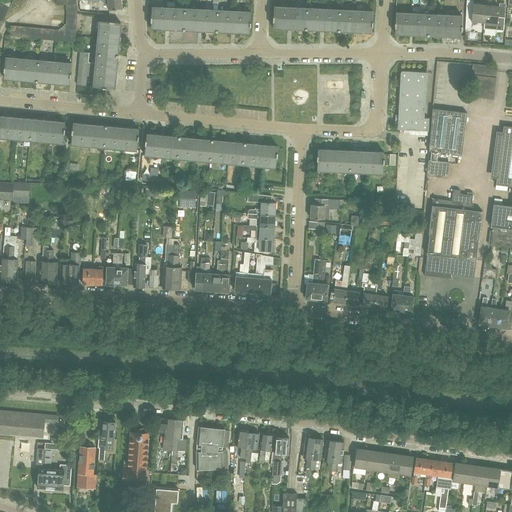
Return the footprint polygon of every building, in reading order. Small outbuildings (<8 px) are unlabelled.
[(12,0),(11,0),(11,2),(10,5),(20,9),(22,4),(12,0)] [(120,0),(95,0),(96,1),(103,1),(103,3),(108,3),(108,10),(121,9),(120,0)] [(0,20),(2,22),(8,8),(0,3),(0,20)] [(467,3),(466,10),(465,27),(471,27),(471,21),(483,22),(485,5),(473,3),(467,3)] [(483,22),(483,27),(502,29),(504,6),(499,6),(498,6),(485,5),(483,22)] [(283,28),(306,29),(307,8),(280,7),(274,6),(273,16),(272,21),(273,21),(273,27),(283,28)] [(150,28),(183,30),(184,8),(151,7),(150,28)] [(184,8),(183,30),(216,31),(217,10),(213,10),(184,8)] [(340,9),(307,8),(306,29),(339,31),(340,9)] [(340,9),(339,31),(371,33),(372,11),(340,9)] [(216,31),(231,32),(250,33),(250,27),(251,22),(250,22),(251,12),(245,11),(217,10),(216,31)] [(394,33),(427,35),(429,14),(395,12),(394,33)] [(462,15),(429,14),(427,35),(461,37),(462,15)] [(99,21),(96,54),(117,56),(120,23),(99,21)] [(75,37),(76,23),(65,22),(65,27),(75,37)] [(65,27),(60,30),(69,42),(74,42),(75,37),(65,27)] [(56,41),(69,42),(60,30),(57,30),(56,41)] [(85,86),(86,76),(94,77),(93,87),(114,89),(117,56),(96,54),(98,55),(97,64),(95,63),(95,65),(87,65),(88,53),(80,52),(77,85),(85,86)] [(36,81),(38,60),(5,57),(3,78),(36,81)] [(71,63),(38,60),(36,81),(69,84),(71,63)] [(493,100),(496,77),(492,77),(494,66),(472,64),(467,96),(493,100)] [(400,129),(404,129),(409,129),(428,131),(429,118),(423,117),(426,72),(400,71),(397,129),(400,129)] [(428,150),(458,154),(461,155),(466,112),(432,108),(428,150)] [(0,137),(30,140),(32,119),(0,115),(0,137)] [(65,122),(32,119),(30,140),(63,143),(65,122)] [(70,144),(103,147),(105,126),(72,123),(70,144)] [(511,126),(503,125),(495,184),(511,186),(511,203),(511,206),(493,203),(490,226),(493,227),(491,239),(489,239),(488,240),(488,243),(489,244),(511,247),(511,126)] [(138,129),(105,126),(103,147),(136,150),(138,129)] [(177,158),(179,137),(146,134),(144,155),(177,158)] [(212,140),(179,137),(177,158),(210,161),(212,140)] [(244,143),(212,140),(210,161),(243,164),(244,143)] [(277,146),(244,143),(243,164),(276,167),(277,146)] [(349,171),(350,150),(317,149),(316,170),(349,171)] [(384,152),(350,150),(349,171),(383,173),(384,152)] [(448,177),(450,162),(428,159),(426,175),(448,177)] [(125,170),(124,180),(135,181),(136,172),(125,170)] [(13,183),(0,182),(0,199),(12,200),(12,197),(13,183)] [(12,197),(28,197),(29,183),(13,183),(12,197)] [(75,198),(76,186),(65,186),(65,197),(75,198)] [(86,187),(76,186),(75,198),(86,198),(86,187)] [(120,186),(110,186),(110,194),(119,195),(120,186)] [(424,276),(445,278),(446,274),(474,277),(482,212),(471,211),(472,196),(471,196),(472,193),(466,192),(466,195),(460,194),(460,191),(453,190),(452,193),(451,201),(432,198),(428,234),(429,234),(424,276)] [(195,207),(196,191),(180,191),(179,207),(195,207)] [(215,192),(207,192),(206,205),(214,206),(215,192)] [(275,203),(272,203),(272,196),(259,195),(259,196),(248,194),(247,202),(260,202),(260,209),(257,209),(248,209),(248,214),(274,215),(275,203)] [(339,199),(328,199),(328,205),(311,204),(310,218),(328,219),(328,208),(339,208),(339,199)] [(370,208),(361,206),(359,218),(369,220),(370,208)] [(274,227),(274,215),(248,214),(247,218),(249,218),(249,226),(256,226),(260,226),(274,227)] [(63,215),(63,225),(72,225),(73,216),(63,215)] [(378,224),(395,226),(395,217),(379,215),(378,224)] [(52,219),(51,234),(56,234),(55,238),(60,238),(61,220),(52,219)] [(317,222),(309,221),(308,228),(317,229),(316,233),(323,234),(325,222),(317,221),(317,222)] [(255,238),(273,239),(274,227),(260,226),(256,226),(249,226),(243,226),(243,230),(256,230),(255,238)] [(27,227),(26,245),(38,245),(39,227),(27,227)] [(166,228),(165,244),(164,267),(163,267),(162,287),(171,288),(173,253),(172,253),(173,239),(174,228),(166,228)] [(397,241),(404,241),(404,248),(409,249),(409,242),(409,239),(410,232),(398,231),(397,241)] [(415,239),(409,239),(409,242),(409,249),(414,249),(413,255),(420,255),(422,234),(415,233),(415,239)] [(0,258),(0,280),(7,281),(9,247),(10,236),(5,236),(4,259),(0,258)] [(10,236),(9,247),(7,281),(16,281),(17,266),(18,266),(19,244),(16,244),(16,236),(10,236)] [(254,251),(269,254),(269,251),(273,251),(273,239),(255,238),(247,238),(247,241),(254,242),(254,251)] [(173,253),(171,288),(180,288),(181,267),(177,268),(178,245),(179,239),(173,239),(173,244),(172,253),(173,253)] [(131,268),(131,284),(133,284),(133,286),(144,286),(149,287),(148,287),(157,287),(157,276),(158,269),(150,269),(149,276),(149,277),(145,277),(146,257),(147,257),(148,245),(146,245),(139,245),(138,257),(138,264),(134,263),(133,269),(132,269),(132,268),(131,268)] [(39,282),(47,282),(49,250),(48,250),(48,246),(43,246),(42,258),(44,258),(44,261),(39,261),(39,282)] [(53,250),(49,250),(47,282),(56,283),(57,262),(53,262),(53,250)] [(228,251),(221,250),(220,258),(228,258),(228,251)] [(71,255),(70,264),(69,283),(77,283),(78,265),(81,265),(81,253),(71,252),(71,255)] [(246,291),(248,273),(249,253),(244,252),(242,272),(236,272),(234,290),(246,291)] [(116,284),(117,253),(112,253),(112,267),(107,267),(106,283),(107,283),(107,285),(112,285),(112,283),(116,284)] [(122,253),(117,253),(116,284),(120,284),(120,285),(125,285),(125,284),(126,284),(126,283),(131,284),(131,268),(121,267),(122,253)] [(246,291),(258,292),(261,255),(256,254),(255,273),(248,273),(246,291)] [(272,264),(272,258),(273,257),(261,255),(258,292),(271,293),(271,292),(274,292),(275,283),(272,283),(273,270),(264,269),(264,264),(272,264)] [(194,289),(203,290),(205,262),(205,257),(201,257),(200,266),(196,266),(194,289)] [(205,257),(205,262),(203,290),(211,291),(212,273),(208,273),(210,258),(205,257)] [(219,260),(219,264),(222,264),(220,291),(228,292),(230,274),(227,274),(228,259),(219,259),(219,260)] [(316,300),(319,269),(320,259),(315,259),(312,283),(307,282),(305,299),(307,299),(308,300),(310,300),(311,299),(316,300)] [(320,259),(319,269),(316,300),(320,300),(321,301),(323,301),(324,301),(326,301),(328,285),(323,284),(326,260),(320,259)] [(222,264),(219,264),(219,260),(217,260),(216,274),(212,273),(211,291),(220,291),(222,264)] [(25,282),(35,282),(35,261),(26,261),(25,282)] [(61,264),(60,283),(69,283),(70,264),(61,264)] [(82,284),(92,284),(93,268),(87,268),(87,265),(82,265),(82,284)] [(332,301),(344,303),(346,290),(350,266),(345,265),(343,281),(335,280),(332,301)] [(97,268),(93,268),(92,284),(102,285),(102,266),(97,266),(97,268)] [(364,286),(361,306),(374,307),(375,294),(376,288),(377,284),(376,284),(376,280),(368,279),(369,273),(363,273),(362,278),(362,282),(362,286),(364,286)] [(410,312),(411,313),(413,296),(409,295),(410,288),(404,287),(403,291),(403,295),(401,311),(405,312),(405,313),(410,313),(410,312)] [(359,292),(346,290),(344,303),(357,305),(359,292)] [(398,311),(401,311),(403,295),(403,291),(394,290),(393,294),(391,310),(392,310),(392,312),(398,312),(398,311)] [(388,296),(375,294),(374,307),(386,309),(388,296)] [(479,324),(488,325),(491,308),(486,307),(487,298),(483,298),(480,320),(479,324)] [(492,299),(491,308),(488,325),(497,326),(500,310),(495,309),(496,300),(492,299)] [(505,310),(500,310),(497,326),(506,328),(509,311),(511,311),(511,303),(511,301),(506,301),(505,310)] [(58,422),(58,416),(0,411),(0,432),(42,436),(44,421),(58,422)] [(100,430),(98,443),(98,447),(100,447),(98,462),(104,462),(105,452),(113,453),(115,422),(113,422),(112,420),(109,420),(108,421),(102,421),(103,419),(93,418),(95,430),(100,430)] [(164,449),(172,450),(175,419),(166,418),(166,419),(158,418),(157,431),(165,432),(164,449)] [(184,420),(175,419),(172,450),(172,453),(172,462),(177,463),(177,450),(186,451),(187,439),(182,439),(184,420)] [(198,426),(196,445),(196,453),(196,469),(222,468),(223,467),(227,467),(227,452),(222,452),(222,445),(227,446),(228,431),(224,430),(224,429),(198,426)] [(124,464),(123,464),(122,483),(145,484),(149,432),(143,432),(143,428),(137,428),(137,431),(131,431),(129,460),(124,460),(124,464)] [(240,457),(240,462),(241,478),(245,478),(245,462),(245,461),(245,458),(248,432),(244,431),(243,430),(241,430),(240,431),(239,430),(237,446),(241,446),(240,457)] [(250,462),(251,459),(252,448),(256,448),(258,433),(257,433),(256,432),(253,431),(253,432),(248,432),(245,458),(245,461),(245,462),(250,462)] [(262,434),(259,460),(264,461),(266,450),(270,451),(272,435),(271,435),(271,434),(268,433),(267,434),(262,434)] [(272,452),(271,462),(274,462),(273,474),(280,474),(282,454),(288,454),(289,437),(276,436),(275,452),(272,452)] [(310,468),(314,438),(305,437),(303,457),(307,458),(306,470),(305,475),(310,476),(310,470),(310,468)] [(323,439),(314,438),(310,468),(314,468),(318,469),(320,459),(323,439)] [(331,474),(332,470),(335,441),(327,440),(324,460),(329,460),(327,473),(331,474)] [(344,442),(335,441),(332,470),(336,471),(338,462),(341,462),(344,442)] [(93,474),(95,447),(91,447),(91,446),(91,445),(90,444),(89,444),(88,444),(87,444),(86,444),(85,445),(84,446),(80,446),(77,486),(95,488),(96,474),(93,474)] [(71,465),(60,464),(60,470),(43,468),(45,448),(37,448),(35,468),(38,469),(37,487),(63,489),(63,485),(70,486),(71,465)] [(66,460),(74,460),(74,449),(67,448),(66,460)] [(354,466),(360,467),(365,468),(368,451),(356,449),(354,466)] [(377,470),(379,452),(368,451),(365,468),(377,470)] [(379,452),(377,470),(388,471),(391,454),(379,452)] [(402,456),(391,454),(388,471),(400,473),(402,456)] [(402,456),(400,473),(411,475),(414,457),(402,456)] [(428,459),(416,457),(414,472),(426,474),(428,459)] [(438,475),(440,461),(428,459),(426,474),(438,475)] [(438,475),(436,487),(445,488),(444,492),(442,492),(441,496),(439,508),(446,509),(449,489),(450,489),(452,476),(450,476),(452,462),(447,462),(440,461),(438,475)] [(452,480),(464,482),(466,465),(454,463),(452,480)] [(475,484),(477,466),(466,465),(464,482),(475,484)] [(489,468),(477,466),(475,484),(486,485),(489,468)] [(500,469),(498,487),(497,487),(511,489),(511,467),(511,468),(511,470),(500,469)] [(498,487),(500,469),(489,468),(486,485),(498,487)] [(375,483),(367,482),(366,489),(374,490),(375,483)] [(172,511),(174,502),(177,502),(178,489),(156,488),(154,511),(172,511)] [(295,511),(296,511),(297,498),(297,494),(283,493),(282,508),(282,511),(295,511)] [(118,511),(119,495),(113,495),(111,511),(118,511)] [(306,498),(297,498),(296,511),(301,511),(301,510),(306,511),(306,498)]
